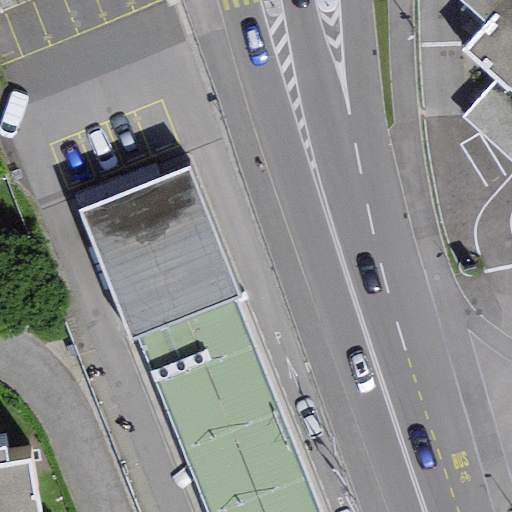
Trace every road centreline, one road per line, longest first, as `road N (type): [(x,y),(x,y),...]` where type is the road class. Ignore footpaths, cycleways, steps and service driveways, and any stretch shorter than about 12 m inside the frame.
road 1 (secondary): [(247,0),(290,121),(344,232)]
road 2 (secondary): [(344,232),(323,0)]
road 3 (residential): [(105,511),(49,391),(0,350)]
road 4 (secondary): [(394,390),(344,232)]
road 5 (secondary): [(441,511),(394,390)]
road 6 (residential): [(394,390),(455,382),(511,399)]
